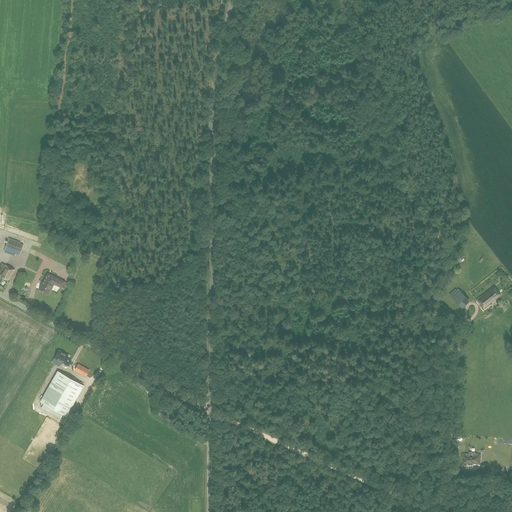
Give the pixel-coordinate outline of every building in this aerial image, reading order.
[(19,254),(23,244),(16,241),(16,240),(9,237),(4,252),(15,255),(16,253),(19,254)] [(12,274),(14,270),(6,265),(4,270),(0,276),(8,280),(11,274),(12,274)] [(69,283),(64,281),(47,273),(42,285),(41,284),(39,289),(40,289),(41,290),(44,292),(45,291),(49,293),(53,283),(61,287),(66,289),(69,283)] [(488,305),(501,295),(494,286),(481,296),(476,300),(479,303),(482,305),(481,306),(484,310),(489,306),(488,305)] [(455,288),(449,294),(462,308),(470,301),(458,289),(457,290),(455,288)] [(68,366),(71,360),(66,358),(68,355),(59,350),(54,358),(63,363),(68,366)] [(66,415),(83,385),(58,371),(41,401),(66,415)] [(463,462),(472,463),(479,464),(480,453),(474,453),(474,452),(468,452),(468,453),(461,453),(461,457),(463,457),(463,462)]
